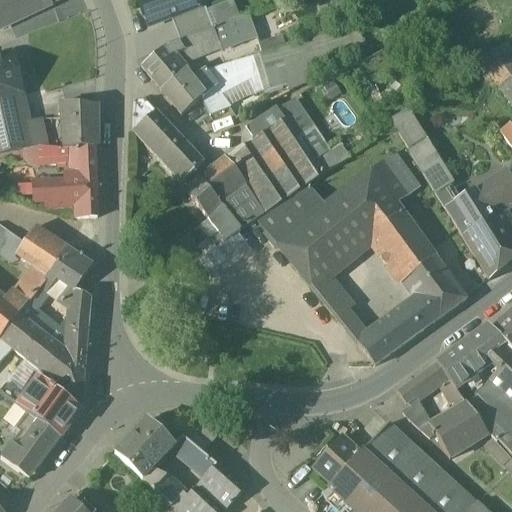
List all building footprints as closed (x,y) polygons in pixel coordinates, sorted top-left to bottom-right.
[(0,0),(0,31),(0,32),(1,32),(52,8),(52,7),(49,0),(0,0)] [(136,0),(143,19),(146,18),(149,28),(171,20),(199,9),(199,8),(195,0),(136,0)] [(199,9),(171,20),(180,43),(212,27),(204,6),(199,8),(199,9)] [(249,18),(213,31),(219,47),(221,52),(257,38),(249,18)] [(262,57),(254,60),(259,75),(282,68),(300,63),(349,48),(340,25),(282,51),(280,52),(262,57)] [(213,31),(179,44),(183,52),(188,60),(219,47),(213,31)] [(278,40),(259,47),(262,57),(280,52),(282,51),(278,40)] [(179,44),(166,50),(171,56),(183,52),(179,44)] [(166,50),(142,69),(162,93),(186,74),(171,56),(166,50)] [(511,54),(500,63),(511,79),(511,54)] [(12,56),(0,58),(0,101),(20,96),(21,96),(12,56)] [(249,61),(200,76),(193,82),(205,98),(200,102),(205,107),(221,99),(217,94),(251,77),(249,61)] [(300,63),(282,68),(288,86),(290,94),(307,85),(300,63)] [(511,79),(500,63),(487,72),(503,95),(511,88),(511,79)] [(282,68),(259,75),(265,94),(288,86),(282,68)] [(186,74),(162,93),(182,117),(200,102),(205,98),(193,82),(186,74)] [(288,86),(265,94),(268,105),(290,94),(288,86)] [(511,88),(503,95),(511,106),(511,88)] [(265,94),(228,109),(236,121),(268,105),(265,94)] [(20,96),(0,101),(0,157),(22,152),(36,149),(46,150),(39,121),(26,124),(20,96)] [(221,99),(205,107),(209,117),(228,109),(221,99)] [(203,165),(146,104),(134,104),(133,134),(181,185),(203,165)] [(294,105),(289,109),(294,117),(300,113),(294,105)] [(98,109),(60,106),(64,151),(70,151),(95,150),(92,134),(97,132),(98,109)] [(228,109),(209,117),(211,116),(226,126),(236,121),(228,109)] [(289,109),(280,115),(307,156),(316,150),(294,117),(289,109)] [(251,142),(224,161),(245,188),(221,208),(240,233),(256,222),(308,187),(322,178),(307,156),(280,115),(277,111),(244,131),(251,142)] [(226,126),(211,116),(209,117),(193,130),(213,144),(226,126)] [(511,125),(500,134),(511,149),(511,125)] [(370,128),(362,134),(368,142),(376,136),(370,128)] [(454,183),(420,129),(402,142),(445,211),(459,203),(449,186),(454,183)] [(340,145),(321,158),(316,150),(307,156),(322,178),(349,160),(340,145)] [(46,150),(36,149),(22,152),(24,162),(37,169),(69,166),(95,164),(95,150),(70,151),(64,151),(46,150)] [(391,156),(370,173),(396,207),(417,191),(391,156)] [(224,161),(198,181),(221,208),(245,188),(224,161)] [(95,164),(69,166),(69,178),(66,179),(66,185),(66,208),(75,207),(74,220),(98,219),(95,164)] [(370,173),(307,223),(340,263),(372,238),(401,215),(396,207),(370,173)] [(511,180),(507,174),(473,194),(490,219),(500,213),(511,204),(511,180)] [(221,208),(198,181),(185,192),(207,220),(221,208)] [(66,185),(33,187),(34,202),(45,202),(45,209),(66,208),(66,185)] [(308,187),(256,222),(277,248),(307,223),(325,208),(308,187)] [(417,191),(396,207),(401,215),(424,245),(446,227),(419,190),(417,191)] [(490,219),(473,194),(459,203),(445,211),(489,282),(511,263),(511,246),(491,220),(490,219)] [(240,233),(221,208),(207,220),(218,235),(224,244),(240,233)] [(511,230),(500,213),(490,219),(491,220),(511,246),(511,230)] [(401,215),(372,238),(405,283),(410,280),(435,261),(424,245),(401,215)] [(207,220),(199,228),(208,240),(210,242),(218,235),(207,220)] [(340,263),(307,223),(277,248),(310,288),(324,276),(332,270),(337,266),(340,263)] [(66,250),(37,229),(19,254),(48,275),(49,275),(66,250)] [(218,235),(210,242),(216,250),(224,244),(218,235)] [(188,236),(164,254),(173,265),(190,253),(197,248),(188,236)] [(197,248),(190,253),(198,263),(199,262),(216,250),(210,242),(208,240),(197,248)] [(92,268),(66,250),(49,275),(54,279),(71,291),(74,293),(79,286),(92,268)] [(190,253),(173,265),(181,276),(198,263),(190,253)] [(435,261),(410,280),(415,287),(411,291),(418,303),(421,306),(410,314),(424,332),(466,302),(435,261)] [(198,263),(181,276),(179,285),(197,287),(199,262),(198,263)] [(337,266),(332,270),(335,274),(340,270),(337,266)] [(332,270),(324,276),(329,282),(336,276),(335,274),(332,270)] [(48,275),(40,285),(47,290),(47,289),(54,279),(49,275),(48,275)] [(329,282),(324,276),(310,288),(322,304),(337,292),(329,282)] [(71,291),(54,279),(47,289),(51,291),(49,294),(59,300),(58,301),(63,304),(71,291)] [(25,282),(14,295),(26,304),(36,290),(25,282)] [(47,290),(40,285),(36,290),(26,304),(36,313),(49,294),(51,291),(47,289),(47,290)] [(337,292),(322,304),(336,320),(346,311),(352,306),(339,290),(337,292)] [(71,291),(63,304),(74,311),(74,293),(71,291)] [(73,323),(69,357),(65,398),(81,412),(92,301),(90,301),(81,297),(75,292),(74,293),(74,311),(73,323)] [(14,295),(12,293),(4,302),(3,304),(17,315),(26,304),(14,295)] [(0,338),(18,316),(17,315),(3,304),(4,302),(0,298),(0,338)] [(66,324),(59,332),(36,313),(26,304),(17,315),(18,316),(60,350),(69,357),(73,323),(66,324)] [(368,338),(346,311),(336,320),(374,368),(424,332),(410,314),(408,310),(368,338)] [(511,314),(492,332),(505,347),(511,353),(511,314)] [(60,350),(18,316),(0,338),(0,341),(10,349),(24,361),(39,373),(45,377),(60,350)] [(489,329),(437,366),(448,383),(455,392),(492,365),(488,361),(505,347),(492,332),(489,329)] [(0,360),(10,349),(0,341),(0,360)] [(511,353),(505,347),(488,361),(492,365),(498,374),(490,383),(492,385),(511,404),(511,353)] [(60,350),(45,377),(43,379),(65,398),(69,357),(60,350)] [(24,361),(5,384),(21,397),(39,373),(24,361)] [(437,366),(419,378),(428,390),(440,388),(448,383),(437,366)] [(21,397),(15,406),(26,415),(59,439),(81,412),(65,398),(43,379),(45,377),(39,373),(21,397)] [(419,378),(395,394),(404,406),(406,404),(413,400),(428,390),(419,378)] [(455,392),(448,383),(440,388),(453,406),(461,401),(455,392)] [(511,404),(492,385),(465,406),(465,407),(484,434),(488,437),(498,444),(496,446),(511,461),(511,404)] [(413,400),(406,404),(409,409),(416,404),(413,400)] [(461,401),(453,406),(457,412),(465,407),(465,406),(461,401)] [(409,409),(404,413),(406,420),(431,440),(436,438),(430,428),(433,426),(416,404),(409,409)] [(433,426),(430,428),(436,438),(449,461),(487,438),(484,434),(465,407),(457,412),(433,426)] [(59,439),(26,415),(16,429),(20,432),(10,446),(29,460),(39,467),(59,439)] [(175,448),(146,422),(116,453),(117,454),(114,457),(141,483),(152,472),(173,452),(176,449),(175,448)] [(199,426),(185,443),(196,452),(202,457),(216,439),(199,426)] [(471,511),(477,506),(390,426),(364,454),(363,453),(360,456),(332,487),(330,490),(354,511),(471,511)] [(341,438),(312,470),(332,487),(360,456),(341,438)] [(185,443),(182,440),(175,448),(176,449),(173,452),(187,463),(196,452),(185,443)] [(29,460),(10,446),(0,458),(0,460),(18,474),(29,460)] [(202,457),(196,452),(187,463),(205,478),(206,479),(215,468),(202,457)] [(39,467),(29,460),(18,474),(28,481),(39,467)] [(511,461),(503,468),(511,478),(511,461)] [(205,478),(197,487),(196,486),(186,498),(184,497),(170,510),(172,511),(226,511),(243,493),(215,468),(206,479),(205,478)] [(152,472),(141,483),(152,493),(166,479),(164,478),(160,480),(152,472)] [(166,479),(152,493),(170,510),(184,497),(166,479)] [(71,501),(59,511),(82,511),(78,508),(71,501)]
